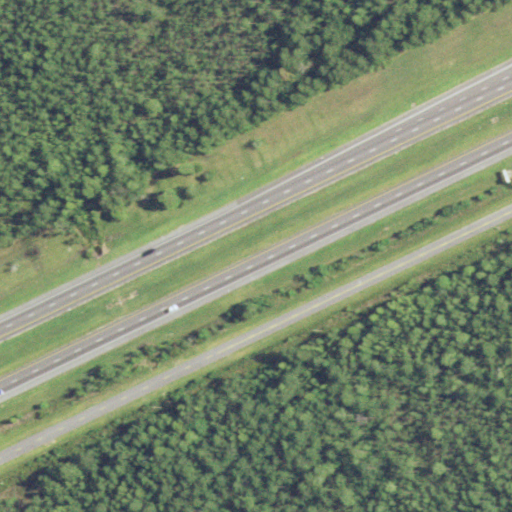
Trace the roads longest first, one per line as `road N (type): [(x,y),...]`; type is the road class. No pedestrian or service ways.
road 1 (motorway): [(0,389),(511,140)]
road 2 (residential): [(0,459),(511,211)]
road 3 (motorway): [(511,84),(0,331)]
